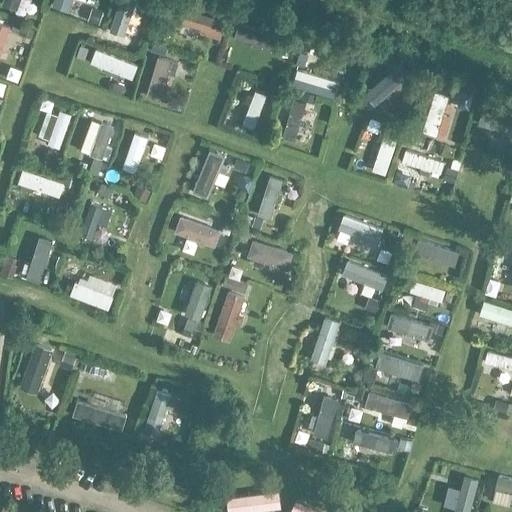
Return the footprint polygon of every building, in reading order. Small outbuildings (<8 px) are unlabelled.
[(5,0),(4,6),(19,10),(21,0),(5,0)] [(53,0),(52,6),(68,12),(72,0),(53,0)] [(90,8),(87,21),(98,24),(101,11),(90,8)] [(182,10),(177,26),(221,38),(226,22),(182,10)] [(0,22),(0,54),(8,25),(0,22)] [(279,36),(239,23),(234,39),(273,52),(279,36)] [(314,25),(308,43),(320,47),(326,28),(314,25)] [(22,26),(19,35),(30,39),(33,30),(22,26)] [(281,40),(276,53),(286,56),(291,44),(281,40)] [(152,43),(149,51),(164,55),(166,47),(152,43)] [(78,45),(74,57),(83,59),(87,48),(78,45)] [(95,48),(90,62),(133,78),(138,65),(95,48)] [(173,61),(158,57),(147,95),(162,99),(173,61)] [(368,68),(362,93),(387,99),(393,74),(368,68)] [(339,82),(298,69),(294,82),(336,94),(339,82)] [(417,74),(413,87),(422,90),(426,77),(417,74)] [(437,76),(434,87),(445,90),(448,80),(444,78),(437,76)] [(262,82),(259,90),(272,95),(274,86),(262,82)] [(299,90),(297,99),(314,104),(316,95),(299,90)] [(421,133),(438,138),(450,97),(433,92),(421,133)] [(266,97),(254,93),(243,125),(255,128),(266,97)] [(244,95),(242,102),(248,105),(250,98),(244,95)] [(294,143),(305,106),(292,102),(281,139),(294,143)] [(234,125),(238,113),(225,108),(221,120),(234,125)] [(511,117),(481,108),(476,125),(511,135),(511,117)] [(60,111),(47,143),(60,148),(72,116),(60,111)] [(115,128),(100,122),(88,153),(103,158),(115,128)] [(395,126),(391,136),(401,139),(404,128),(395,126)] [(149,139),(134,133),(121,166),(136,172),(149,139)] [(386,175),(396,141),(381,136),(371,171),(386,175)] [(47,149),(41,168),(51,171),(58,153),(47,149)] [(193,192),(208,198),(225,157),(210,151),(193,192)] [(406,151),(402,164),(439,175),(443,162),(406,151)] [(93,159),(88,173),(101,178),(105,163),(93,159)] [(236,159),(232,167),(245,172),(248,163),(236,159)] [(63,168),(59,182),(62,183),(77,188),(81,173),(63,168)] [(446,168),(443,180),(453,183),(456,170),(446,168)] [(62,183),(22,170),(18,184),(58,197),(62,183)] [(271,175),(258,215),(272,219),(285,180),(271,175)] [(100,184),(96,194),(108,200),(113,188),(100,184)] [(137,186),(132,196),(145,202),(149,192),(137,186)] [(91,236),(97,203),(84,200),(78,233),(91,236)] [(343,214),(338,229),(378,243),(383,228),(343,214)] [(174,234),(214,248),(220,229),(180,216),(174,234)] [(254,217),(250,228),(259,231),(263,220),(254,217)] [(224,221),(220,232),(228,235),(232,224),(224,221)] [(235,224),(231,238),(248,243),(252,230),(235,224)] [(386,233),(382,244),(393,247),(397,237),(386,233)] [(417,238),(403,234),(400,243),(414,247),(417,238)] [(294,253),(252,240),(247,257),(288,270),(294,253)] [(428,242),(422,259),(454,270),(459,253),(428,242)] [(4,256),(0,266),(0,274),(8,277),(14,260),(4,256)] [(342,275),(383,289),(388,275),(347,261),(342,275)] [(112,291),(87,286),(89,277),(73,274),(69,296),(109,304),(112,291)] [(224,276),(221,285),(243,293),(247,284),(224,276)] [(445,292),(410,280),(407,290),(441,302),(445,292)] [(199,321),(211,286),(196,281),(184,316),(199,321)] [(447,291),(444,300),(453,303),(456,293),(447,291)] [(245,298),(228,292),(213,334),(231,340),(245,298)] [(368,297),(363,310),(376,314),(380,302),(368,297)] [(511,309),(481,299),(477,312),(511,323),(511,309)] [(432,328),(390,313),(386,326),(427,341),(432,328)] [(340,322),(324,316),(308,360),(324,365),(340,322)] [(186,320),(182,331),(190,334),(194,323),(186,320)] [(438,324),(435,334),(444,336),(447,327),(438,324)] [(358,334),(355,346),(365,350),(369,337),(358,334)] [(22,387),(38,392),(51,348),(35,343),(22,387)] [(511,356),(488,349),(484,362),(511,370),(511,356)] [(64,350),(60,360),(72,364),(76,353),(64,350)] [(424,368),(377,352),(372,367),(419,384),(424,368)] [(88,364),(86,372),(96,375),(98,368),(88,364)] [(357,382),(359,370),(342,368),(340,380),(357,382)] [(365,370),(362,382),(373,384),(376,373),(365,370)] [(358,387),(355,398),(364,401),(367,390),(358,387)] [(143,433),(158,438),(170,396),(155,391),(143,433)] [(413,407),(369,392),(364,407),(408,422),(413,407)] [(339,398),(323,394),(314,435),(329,438),(339,398)] [(122,429),(126,415),(77,400),(73,414),(122,429)] [(496,401),(493,410),(506,413),(508,404),(496,401)] [(397,437),(356,427),(352,446),(392,456),(397,437)] [(400,438),(397,448),(409,452),(412,441),(400,438)] [(172,439),(168,448),(179,452),(182,442),(172,439)] [(309,440),(307,450),(321,453),(323,444),(309,440)] [(455,511),(470,511),(479,480),(465,476),(455,511)] [(511,480),(499,477),(496,491),(511,495),(511,480)] [(226,509),(280,506),(279,489),(225,491),(226,509)] [(336,511),(294,495),(287,511),(336,511)]
